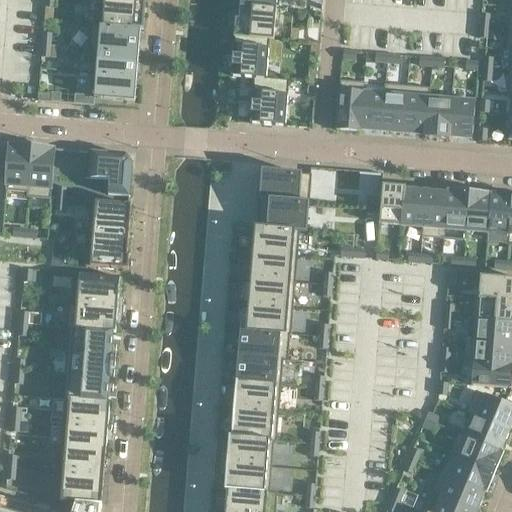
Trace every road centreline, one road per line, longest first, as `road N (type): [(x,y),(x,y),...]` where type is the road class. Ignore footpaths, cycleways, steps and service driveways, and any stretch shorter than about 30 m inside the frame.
road 1 (residential): [(159,140),(130,511)]
road 2 (residential): [(201,511),(235,146)]
road 3 (tertiary): [(511,168),(322,152)]
road 4 (tertiary): [(159,140),(0,124)]
road 5 (residential): [(322,152),(334,0)]
road 6 (residential): [(169,0),(159,140)]
